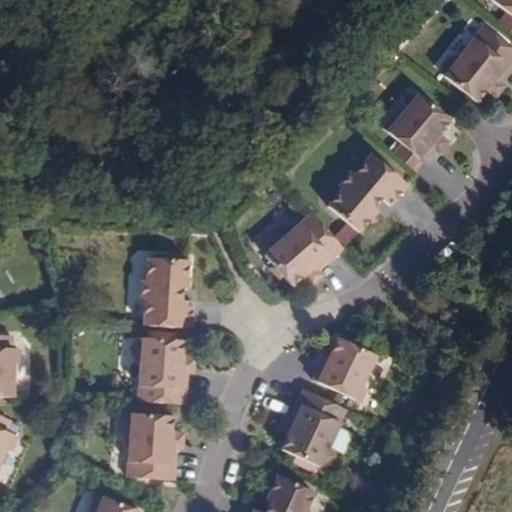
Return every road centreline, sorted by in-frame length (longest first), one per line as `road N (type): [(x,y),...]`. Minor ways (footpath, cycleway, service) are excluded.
road 1 (residential): [(199,511),(263,327),(361,295),(496,166),(511,140)]
road 2 (secondary): [(511,356),(436,511)]
